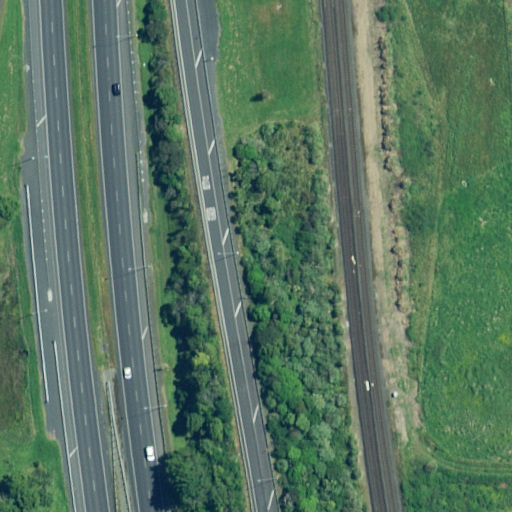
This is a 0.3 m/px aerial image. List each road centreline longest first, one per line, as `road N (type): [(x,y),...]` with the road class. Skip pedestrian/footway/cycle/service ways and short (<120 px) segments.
road 1 (motorway): [(178,0),(261,511)]
road 2 (motorway): [(100,0),(111,197),(146,511)]
road 3 (motorway): [(91,511),(46,0)]
